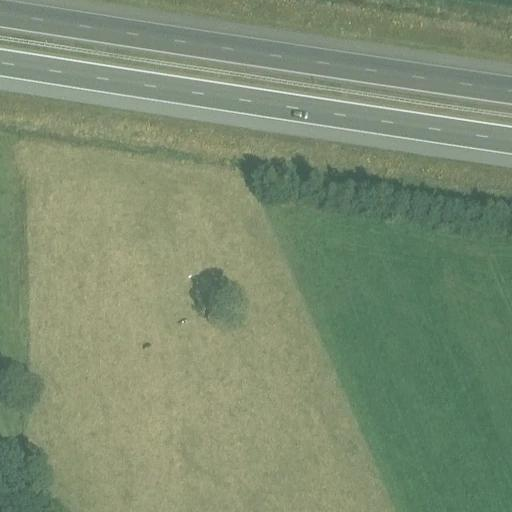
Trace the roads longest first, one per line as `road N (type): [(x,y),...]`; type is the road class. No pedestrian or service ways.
road 1 (motorway): [(511,91),(0,13)]
road 2 (motorway): [(0,62),(511,137)]
